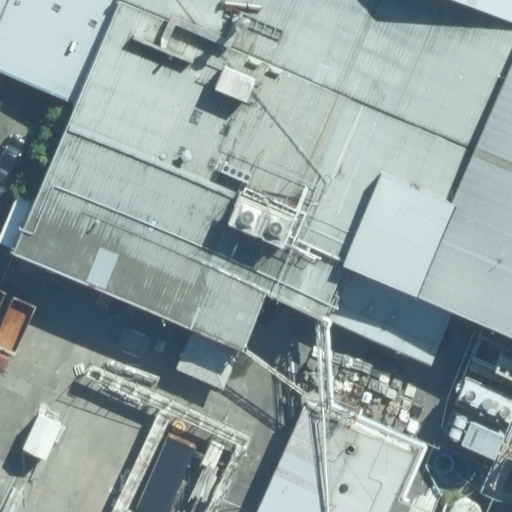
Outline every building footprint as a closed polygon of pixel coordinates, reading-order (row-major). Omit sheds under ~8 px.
[(432,258),(511,79),(511,9),(491,0),(0,0),(0,89),(9,70),(90,106),(33,232),(196,304),(252,178),(432,258)] [(511,0),(491,0),(511,9),(511,0)] [(511,78),(432,258),(428,267),(511,304),(511,78)] [(452,511),(511,511),(511,352),(480,339),(440,431),(498,457),(484,490),(511,502),(511,511),(486,511),(489,506),(461,493),(452,511)] [(406,511),(440,436),(323,384),(267,508),(275,511),(406,511)]
